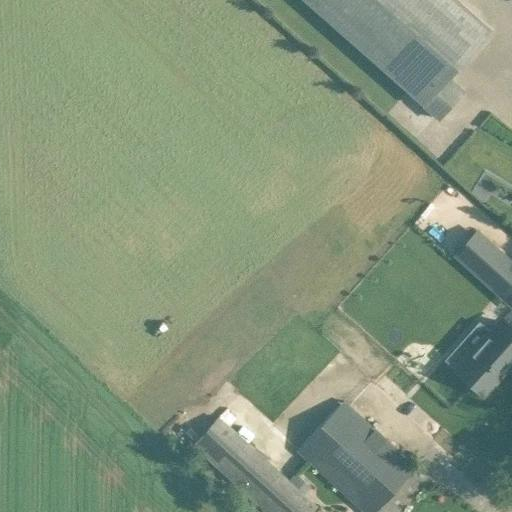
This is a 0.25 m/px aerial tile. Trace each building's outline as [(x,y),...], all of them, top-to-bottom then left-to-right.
[(490,30),(456,0),(304,0),(438,119),(462,92),(447,78),(490,30)] [(511,264),(476,232),(456,254),(489,284),(493,281),(507,293),(503,297),(511,304),(511,264)] [(511,330),(511,331),(498,319),(455,366),(471,381),(469,383),(479,392),(511,357),(511,330)] [(365,511),(371,511),(414,467),(343,400),(298,448),(365,511)] [(190,446),(263,511),(310,511),(316,506),(303,493),(309,486),(295,474),(289,481),(217,415),(190,446)]
